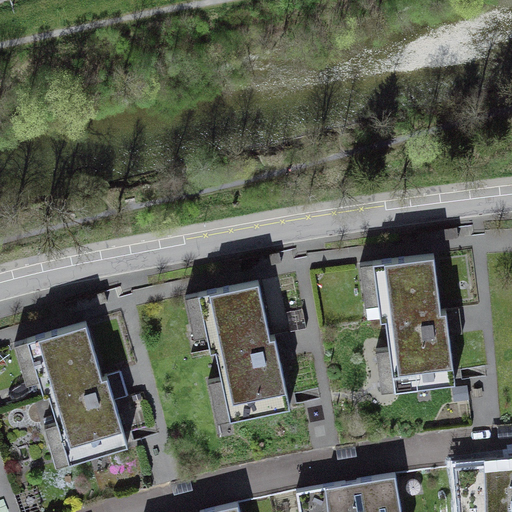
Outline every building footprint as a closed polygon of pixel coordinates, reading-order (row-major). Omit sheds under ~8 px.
[(441,308),(433,252),(372,260),(380,319),(385,318),(394,388),(455,380),(446,308),(441,308)] [(230,417),(289,405),(274,334),(269,335),(258,279),(198,292),(210,350),(215,349),(230,417)] [(69,460),(127,443),(106,373),(102,374),(85,320),(27,337),(44,395),(49,393),(69,460)] [(511,511),(511,458),(454,464),(458,511),(511,511)] [(299,511),(401,511),(395,471),(296,488),(299,511)] [(239,511),(237,500),(191,511),(239,511)]
